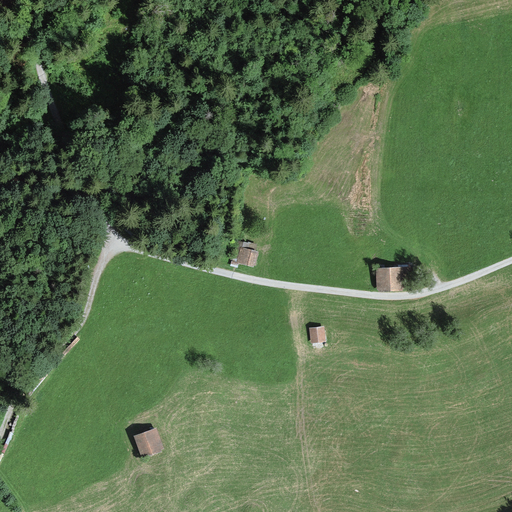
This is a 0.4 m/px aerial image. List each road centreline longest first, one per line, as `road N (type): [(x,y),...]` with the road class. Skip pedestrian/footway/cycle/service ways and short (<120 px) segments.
road 1 (track): [(21,0),(73,158),(121,243),(259,281),(382,296),(436,288),(511,259)]
road 2 (track): [(114,236),(78,325),(0,432)]
